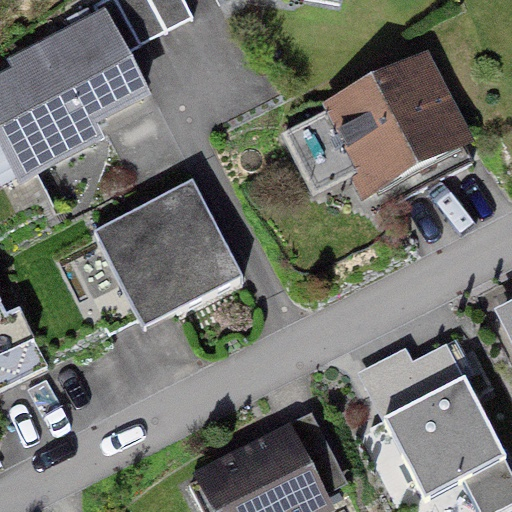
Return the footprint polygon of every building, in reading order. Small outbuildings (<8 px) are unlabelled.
[(114,0),(141,49),(155,41),(181,28),(194,21),(183,0),(114,0)] [(94,131),(145,105),(102,19),(9,65),(14,73),(0,80),(0,135),(13,129),(35,174),(99,142),(94,131)] [(349,181),(360,203),(475,146),(428,54),(321,107),(325,116),(281,138),(313,200),(349,181)] [(93,234),(143,334),(243,284),(193,184),(93,234)] [(0,384),(43,362),(20,313),(7,318),(0,304),(0,384)] [(511,305),(493,315),(511,352),(511,305)] [(405,352),(358,375),(427,511),(508,511),(511,510),(511,474),(447,347),(412,365),(405,352)] [(318,511),(321,511),(316,501),(346,486),(315,425),(189,489),(201,511),(318,511)]
